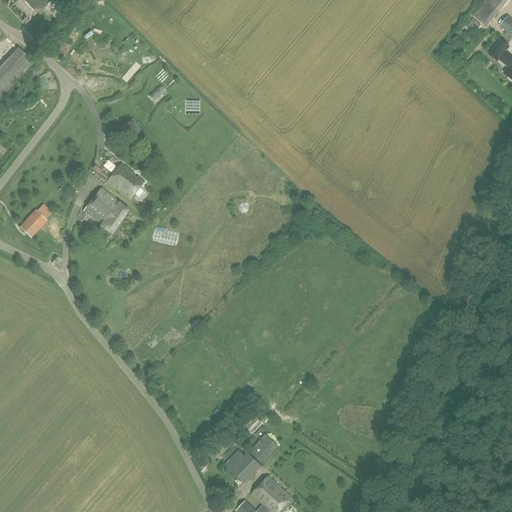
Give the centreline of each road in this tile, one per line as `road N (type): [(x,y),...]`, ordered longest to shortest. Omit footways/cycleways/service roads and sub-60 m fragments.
road 1 (unclassified): [(380,511),(511,200)]
road 2 (unclassified): [(216,511),(180,433),(73,290)]
road 3 (unclassified): [(73,290),(68,236),(101,135),(98,113),(68,82)]
road 4 (unclassified): [(0,182),(60,106),(68,82)]
